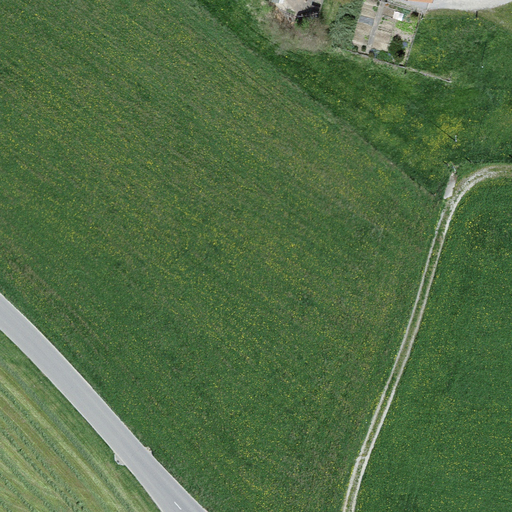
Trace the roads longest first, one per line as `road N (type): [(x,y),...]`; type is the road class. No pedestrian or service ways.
road 1 (track): [(348,511),(452,196),(477,173),(511,170)]
road 2 (tertiary): [(183,511),(0,309)]
